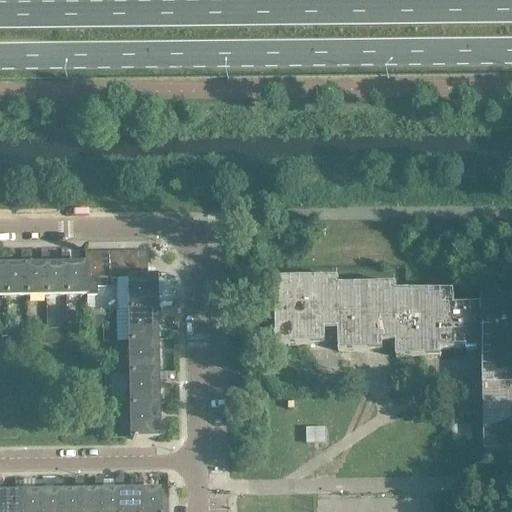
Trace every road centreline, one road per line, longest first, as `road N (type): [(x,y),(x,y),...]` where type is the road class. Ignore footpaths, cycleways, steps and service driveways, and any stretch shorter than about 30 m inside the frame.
road 1 (primary): [(511,9),(0,15)]
road 2 (primary): [(0,56),(511,53)]
road 3 (residential): [(0,228),(193,220),(195,463)]
road 4 (residential): [(196,488),(506,482)]
road 5 (residential): [(0,465),(195,463)]
